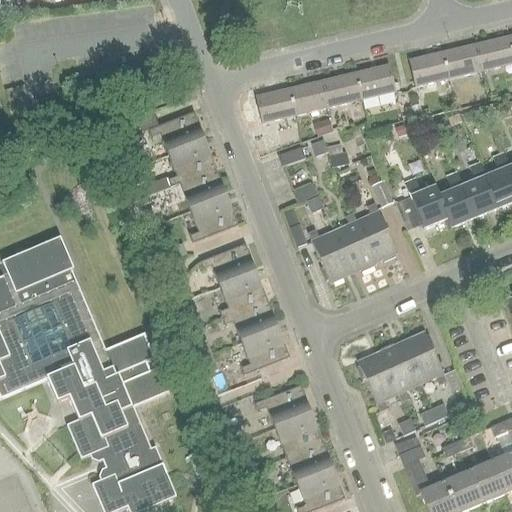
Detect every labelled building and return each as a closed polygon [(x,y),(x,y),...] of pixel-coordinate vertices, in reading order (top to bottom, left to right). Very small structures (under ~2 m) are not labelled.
[(511,61),(507,40),(473,48),(479,74),(511,66),(511,61)] [(473,48),(440,56),(447,82),(479,74),(473,48)] [(440,56),(406,64),(413,90),(447,82),(440,56)] [(387,69),(356,76),(363,102),(393,95),(387,69)] [(326,111),(363,102),(356,76),(320,84),(326,111)] [(294,118),(326,111),(320,84),(288,92),(294,118)] [(24,88),(4,93),(19,156),(40,151),(29,105),(24,88)] [(294,118),(288,92),(253,100),(259,126),(294,118)] [(412,116),(410,110),(404,111),(406,118),(412,116)] [(465,123),(474,120),(471,114),(463,117),(465,123)] [(165,159),(203,144),(191,115),(145,133),(149,142),(158,139),(165,159)] [(119,142),(141,133),(137,121),(114,130),(119,142)] [(330,122),(314,127),(318,140),(334,134),(330,122)] [(403,128),(395,130),(398,138),(406,136),(403,128)] [(164,181),(166,186),(212,168),(203,144),(165,159),(173,178),(164,181)] [(323,144),(312,148),(316,159),(327,155),(323,144)] [(340,147),(327,150),(329,159),(342,156),(340,147)] [(282,170),(305,162),(301,151),(278,159),(282,170)] [(123,157),(129,173),(140,168),(134,153),(123,157)] [(342,156),(329,159),(332,171),(348,167),(346,155),(342,156)] [(511,203),(511,184),(506,171),(500,156),(491,160),(497,175),(484,180),(496,210),(511,203)] [(496,210),(484,180),(477,165),(467,169),(474,184),(460,190),(472,220),(496,210)] [(135,187),(146,183),(140,168),(129,173),(135,187)] [(176,187),(185,209),(223,195),(212,168),(166,186),(168,190),(176,187)] [(449,229),(472,220),(460,190),(454,174),(444,178),(450,194),(437,199),(446,220),(449,229)] [(421,230),(446,220),(437,199),(433,190),(418,196),(412,182),(403,186),(405,192),(393,197),(406,230),(419,225),(421,230)] [(395,205),(385,184),(372,189),(382,211),(395,205)] [(236,228),(223,195),(185,209),(195,234),(186,237),(190,246),(236,228)] [(320,199),(308,204),(312,215),(324,211),(320,199)] [(365,209),(368,218),(354,224),(370,266),(380,262),(381,265),(393,259),(392,256),(394,255),(372,206),(365,209)] [(144,214),(147,224),(156,220),(153,211),(144,214)] [(346,228),(331,234),(349,276),(358,272),(359,275),(372,269),(370,266),(354,224),(350,216),(343,219),(346,228)] [(155,244),(164,241),(156,220),(147,224),(155,244)] [(308,245),(301,226),(290,230),(298,249),(308,245)] [(318,271),(323,284),(326,282),(327,285),(349,276),(331,234),(316,241),(313,233),(305,236),(320,270),(318,271)] [(89,458),(91,462),(98,465),(102,463),(105,471),(101,473),(98,480),(100,483),(91,487),(100,511),(122,511),(127,510),(127,511),(146,511),(175,500),(154,450),(150,452),(132,408),(166,394),(156,368),(148,371),(145,364),(153,361),(143,337),(103,353),(70,274),(72,273),(59,241),(1,265),(6,277),(0,279),(0,398),(47,380),(57,404),(69,399),(79,423),(66,428),(80,461),(89,458)] [(216,288),(254,273),(243,247),(197,265),(201,274),(209,271),(216,288)] [(216,313),(219,321),(265,303),(254,273),(216,288),(225,310),(216,313)] [(171,291),(176,304),(187,299),(182,287),(181,287),(179,282),(171,285),(173,290),(171,291)] [(183,321),(194,317),(187,299),(176,304),(183,321)] [(231,326),(238,344),(275,329),(265,303),(219,321),(223,330),(231,326)] [(511,303),(503,307),(511,328),(511,303)] [(288,360),(275,329),(238,344),(247,365),(238,369),(242,378),(288,360)] [(432,349),(426,337),(424,338),(422,335),(403,343),(421,385),(433,379),(437,388),(444,384),(429,351),(432,349)] [(197,345),(202,358),(212,354),(207,341),(197,345)] [(378,351),(379,354),(396,396),(399,405),(407,401),(403,393),(421,385),(403,343),(392,349),(390,346),(378,351)] [(209,377),(219,373),(212,354),(202,358),(209,377)] [(378,415),(385,411),(381,403),(396,396),(379,354),(355,365),(357,368),(354,370),(360,382),(362,381),(378,415)] [(265,412),(273,432),(310,417),(301,395),(298,388),(253,406),(256,415),(265,412)] [(447,407),(422,417),(427,429),(451,419),(447,407)] [(321,445),(310,417),(273,432),(284,460),(321,445)] [(506,434),(511,431),(511,419),(502,424),(506,434)] [(462,420),(451,424),(455,435),(466,430),(462,420)] [(401,427),(406,439),(417,434),(412,422),(401,427)] [(502,424),(488,430),(492,440),(506,434),(502,424)] [(241,428),(232,431),(244,461),(253,458),(241,428)] [(394,432),(383,436),(387,446),(398,442),(394,432)] [(458,454),(470,449),(466,439),(454,445),(458,454)] [(332,474),(321,445),(284,460),(295,489),(332,474)] [(454,445),(440,450),(444,460),(458,454),(454,445)] [(200,451),(186,456),(194,478),(207,473),(200,451)] [(453,511),(442,485),(428,491),(417,466),(425,463),(420,453),(398,462),(414,499),(418,498),(424,511),(453,511)] [(511,455),(490,465),(503,494),(511,489),(511,455)] [(478,504),(503,494),(490,465),(466,475),(478,504)] [(315,511),(343,501),(332,474),(295,489),(302,507),(293,510),(294,511),(315,511)] [(466,475),(442,485),(453,511),(458,511),(478,504),(466,475)] [(242,490),(247,505),(262,500),(256,485),(242,490)] [(266,511),(262,500),(247,505),(249,511),(266,511)]
